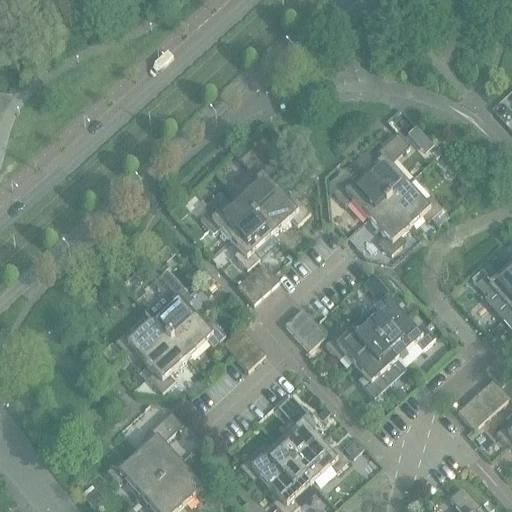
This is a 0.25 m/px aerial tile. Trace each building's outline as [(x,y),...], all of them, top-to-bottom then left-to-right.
[(505,120),(511,112),(505,105),(498,112),(505,120)] [(416,132),(408,139),(425,159),(433,152),(416,132)] [(391,169),(410,151),(398,138),(370,164),(376,170),(365,179),(389,205),(408,188),(391,169)] [(272,187),(277,182),(252,154),(239,165),(257,184),(238,201),(256,221),(281,197),(272,187)] [(369,223),(389,205),(365,179),(355,189),(349,183),(334,197),(346,210),(352,204),(369,223)] [(464,187),(462,188),(457,193),(464,202),(470,197),(472,196),(464,187)] [(425,206),(408,188),(389,205),(412,231),(422,221),(427,227),(443,213),(431,200),(425,206)] [(296,203),(291,208),(281,197),(256,221),(274,240),(292,224),(297,229),(310,218),(296,203)] [(230,244),(256,221),(238,201),(220,218),(214,212),(201,224),(215,239),(221,234),(230,244)] [(401,240),(412,231),(389,205),(369,223),(386,241),(379,247),(391,260),(406,246),(401,240)] [(181,208),(171,217),(178,225),(189,216),(181,208)] [(255,257),(274,240),(256,221),(230,244),(240,255),(234,260),(248,275),(260,264),(255,257)] [(175,258),(167,251),(159,258),(167,266),(175,258)] [(504,251),(498,257),(503,263),(510,257),(504,251)] [(280,286),(275,280),(264,268),(255,277),(266,288),(271,294),(280,286)] [(511,313),(511,274),(509,271),(499,281),(493,275),(478,289),(490,302),(496,296),(511,313)] [(187,310),(193,304),(167,276),(155,288),(172,307),(153,324),(171,343),(196,320),(187,310)] [(271,294),(266,288),(255,277),(247,284),(257,296),(262,302),(271,294)] [(396,313),(402,307),(377,279),(364,290),(382,309),(363,327),(381,346),(406,323),(396,313)] [(262,302),(257,296),(247,284),(238,292),(254,310),(262,302)] [(294,339),(311,323),(303,314),(286,330),(294,339)] [(212,326),(206,331),(196,320),(171,343),(189,363),(207,346),(213,352),(226,341),(212,326)] [(319,332),(316,329),(311,323),(294,339),(302,348),(319,332)] [(406,323),(381,346),(398,365),(404,372),(435,343),(421,328),(415,334),(406,323)] [(145,367),(171,343),(153,324),(134,341),(128,335),(116,346),(130,362),(135,356),(145,367)] [(355,370),(381,346),(363,327),(344,344),(338,337),(326,349),(340,364),(345,359),(355,370)] [(309,356),(327,340),(319,332),(302,348),(309,356)] [(250,342),(242,334),(224,349),(233,358),(250,342)] [(241,367),(258,351),(250,342),(233,358),(241,367)] [(170,380),(189,363),(171,343),(145,367),(155,377),(149,383),(163,398),(175,386),(170,380)] [(379,383),(398,365),(381,346),(355,370),(364,380),(358,385),(372,400),(385,389),(379,383)] [(112,349),(103,358),(111,367),(120,358),(112,349)] [(248,375),(266,360),(258,351),(241,367),(248,375)] [(501,394),(511,384),(511,372),(502,361),(486,376),(494,385),(493,385),(501,394)] [(509,402),(501,394),(493,385),(485,393),(493,402),(500,410),(509,402)] [(500,410),(493,402),(485,393),(476,401),(484,410),(492,418),(500,410)] [(492,418),(484,410),(476,401),(467,409),(476,418),(483,426),(492,418)] [(312,435),(318,430),(292,402),(279,413),(296,432),(278,449),(295,468),(321,445),(312,435)] [(483,426),(476,418),(467,409),(458,417),(474,434),(483,426)] [(164,449),(183,431),(171,418),(143,444),(149,450),(138,459),(162,485),(181,468),(164,449)] [(511,429),(509,427),(497,438),(510,453),(511,451),(511,429)] [(336,451),(330,456),(321,445),(295,468),(313,488),(331,471),(337,478),(350,466),(336,451)] [(354,445),(344,454),(352,464),(363,454),(354,445)] [(270,492),(295,468),(278,449),(259,466),(253,460),(241,472),(254,486),(260,481),(270,492)] [(142,502),(162,485),(138,459),(128,469),(122,463),(107,477),(119,489),(125,483),(142,502)] [(198,486),(182,468),(181,468),(162,485),(185,510),(195,501),(201,507),(216,493),(204,480),(198,486)] [(294,505),(313,488),(295,468),(270,492),(279,503),(274,508),(277,511),(299,511),(300,511),(294,505)] [(183,511),(185,510),(162,485),(142,502),(151,511),(183,511)] [(91,493),(84,499),(93,510),(101,504),(104,501),(94,490),(91,493)] [(480,511),(463,493),(450,504),(457,511),(480,511)]
